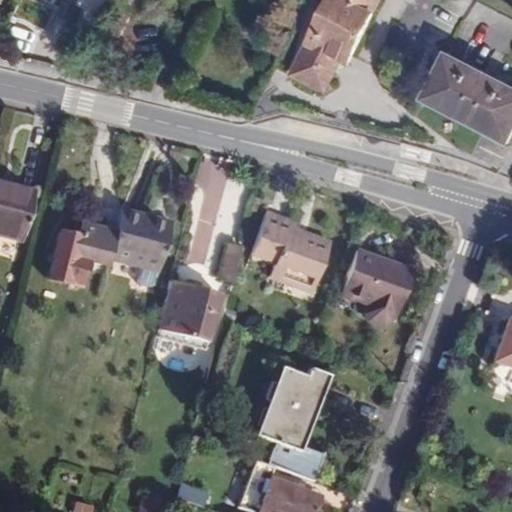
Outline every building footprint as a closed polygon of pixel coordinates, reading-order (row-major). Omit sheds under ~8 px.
[(348,67),(381,0),(328,0),(291,75),(326,92),(341,63),(348,67)] [(511,136),(511,86),(447,53),(424,99),(509,143),(511,136)] [(0,182),(0,237),(21,242),(33,189),(0,182)] [(142,215),(122,210),(116,232),(109,260),(136,267),(159,273),(171,230),(141,223),(142,215)] [(330,243),(307,234),(305,239),(296,235),(298,231),(300,225),(267,212),(251,256),(273,264),(269,278),(296,288),(299,283),(313,289),(330,243)] [(87,261),(107,267),(109,260),(116,232),(81,224),(77,237),(58,232),(47,277),(80,286),(87,261)] [(305,239),(307,234),(298,231),(296,235),(305,239)] [(219,282),(232,286),(241,252),(227,248),(219,282)] [(412,272),(356,250),(339,297),(355,304),(357,300),(367,305),(364,314),(367,321),(383,326),(390,323),(394,314),(397,315),(412,272)] [(159,273),(136,267),(132,281),(137,287),(148,290),(154,286),(159,273)] [(186,283),(184,289),(195,292),(197,287),(186,283)] [(184,289),(169,285),(158,327),(207,340),(217,298),(195,292),(184,289)] [(511,321),(506,320),(491,363),(511,369),(511,321)] [(157,333),(155,341),(204,353),(206,346),(157,333)] [(302,445),(325,378),(308,372),(305,379),(279,370),(255,437),(275,443),(267,466),(273,468),(313,482),(323,453),(302,445)] [(239,509),(247,511),(313,511),(319,497),(270,479),(273,468),(267,466),(255,461),(239,509)] [(176,499),(203,508),(209,495),(180,485),(176,499)] [(162,511),(164,507),(142,501),(138,511),(162,511)] [(185,511),(188,505),(178,502),(175,511),(185,511)] [(89,511),(91,507),(75,503),(72,511),(89,511)]
